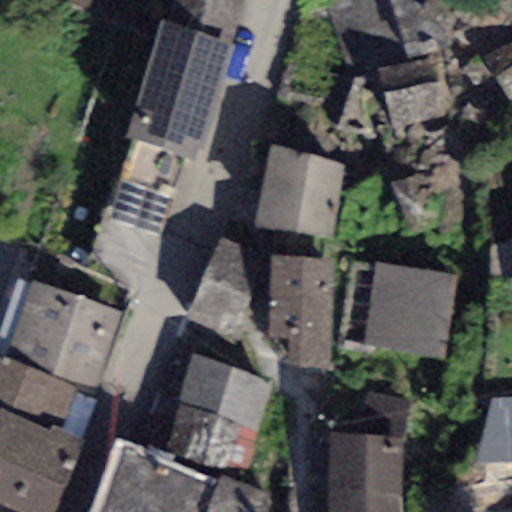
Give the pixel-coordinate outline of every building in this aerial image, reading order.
[(119,0),(54,0),(54,3),(113,21),(119,0)] [(242,0),(164,0),(121,151),(194,172),(242,0)] [(385,0),(404,63),(454,45),(444,0),(385,0)] [(511,104),(511,45),(481,65),(507,108),(511,104)] [(438,85),(384,105),(394,130),(448,110),(438,85)] [(338,173),(271,163),(260,234),(327,244),(338,173)] [(254,263),(217,250),(189,326),(226,339),(254,263)] [(328,270),(272,270),(272,349),(291,349),(291,375),(328,375),(328,270)] [(455,284),(376,270),(361,352),(441,366),(455,284)] [(116,321),(32,288),(2,366),(0,365),(0,511),(59,511),(83,450),(56,439),(76,388),(88,392),(116,321)] [(270,386),(194,362),(163,460),(239,484),(270,386)] [(477,468),(511,465),(511,404),(492,406),(477,468)] [(402,511),(401,446),(334,448),(336,511),(402,511)] [(211,497),(123,462),(102,511),(269,511),(272,501),(215,486),(211,497)]
